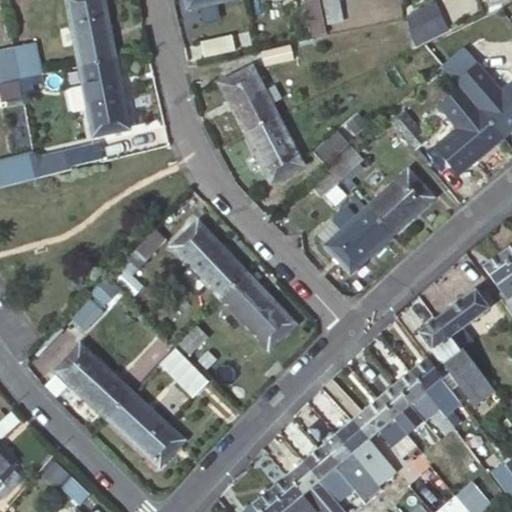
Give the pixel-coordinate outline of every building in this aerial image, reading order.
[(97,62),(115,59),(103,0),(66,0),(80,66),(97,62)] [(311,36),(326,33),(319,0),(305,3),(311,36)] [(323,0),(328,23),(342,20),(338,0),(323,0)] [(439,4),(403,18),(415,48),(450,35),(439,4)] [(204,57),(236,50),(232,34),(200,41),(204,57)] [(35,42),(14,46),(19,73),(20,79),(42,74),(35,42)] [(0,78),(19,73),(14,46),(0,49),(0,78)] [(129,129),(115,59),(97,62),(80,66),(94,136),(129,129)] [(479,64),(457,82),(481,109),(504,136),(511,129),(511,82),(501,91),(479,64)] [(220,83),(247,134),(270,122),(279,117),(252,66),(220,83)] [(461,173),(504,136),(481,109),(437,145),(461,173)] [(270,122),(247,134),(271,182),(303,165),(279,117),(270,122)] [(314,154),(327,166),(329,165),(351,145),(337,131),(314,154)] [(99,142),(66,150),(70,167),(103,159),(99,142)] [(352,147),(330,167),(342,179),(352,191),(373,171),(352,147)] [(48,154),(52,172),(70,168),(70,167),(66,150),(48,154)] [(48,154),(36,157),(40,174),(40,177),(52,174),(52,172),(48,154)] [(35,157),(0,165),(0,186),(40,177),(35,157)] [(342,179),(330,167),(311,184),(322,196),(342,179)] [(388,231),(392,234),(433,197),(407,171),(367,208),(388,231)] [(342,179),(322,196),(332,208),(352,191),(342,179)] [(351,271),(392,234),(388,231),(367,208),(357,217),(349,208),(334,222),(342,231),(327,245),(351,271)] [(171,246),(220,298),(241,276),(246,272),(198,221),(171,246)] [(342,231),(334,222),(319,236),(327,245),(342,231)] [(132,274),(166,241),(156,231),(122,264),(132,274)] [(511,268),(511,244),(500,253),(511,268)] [(511,268),(500,253),(482,266),(508,301),(506,306),(510,311),(511,313),(511,268)] [(241,276),(220,298),(269,348),(295,324),(246,272),(241,276)] [(510,311),(506,306),(496,293),(487,280),(436,319),(460,350),(462,348),(473,341),(463,328),(476,318),(485,331),(496,323),(510,311)] [(511,330),(511,313),(510,311),(496,323),(506,336),(511,330)] [(460,350),(436,319),(418,332),(444,368),(445,367),(471,401),(491,386),(462,348),(460,350)] [(190,353),(207,336),(197,326),(180,343),(190,353)] [(56,371),(108,418),(132,392),(80,345),(56,371)] [(193,398),(209,381),(176,348),(160,364),(193,398)] [(442,379),(427,357),(410,371),(453,428),(460,423),(441,398),(450,390),(442,379)] [(453,428),(410,371),(395,384),(424,420),(430,415),(446,434),(453,428)] [(408,434),(424,420),(395,384),(379,397),(407,432),(408,434)] [(132,392),(108,418),(161,466),(184,440),(132,392)] [(407,432),(379,397),(336,433),(373,478),(379,485),(385,480),(383,479),(394,470),(390,464),(369,439),(378,431),(391,446),(407,432)] [(379,485),(373,478),(336,433),(319,447),(347,480),(352,486),(361,498),(379,485)] [(0,453),(3,450),(0,446),(0,497),(20,476),(0,455),(0,453)] [(347,480),(319,447),(302,461),(330,495),(334,500),(352,486),(347,480)] [(302,461),(285,475),(302,495),(315,511),(344,511),(337,503),(334,500),(330,495),(302,461)] [(511,495),(511,494),(511,472),(504,462),(493,470),(511,495)] [(69,493),(78,484),(58,465),(49,475),(68,492),(69,493)] [(49,475),(41,484),(60,502),(68,492),(49,475)] [(285,475),(241,511),(287,511),(285,509),(302,495),(285,475)] [(455,496),(469,511),(484,511),(492,506),(471,482),(455,496)] [(469,511),(455,496),(436,511),(469,511)]
